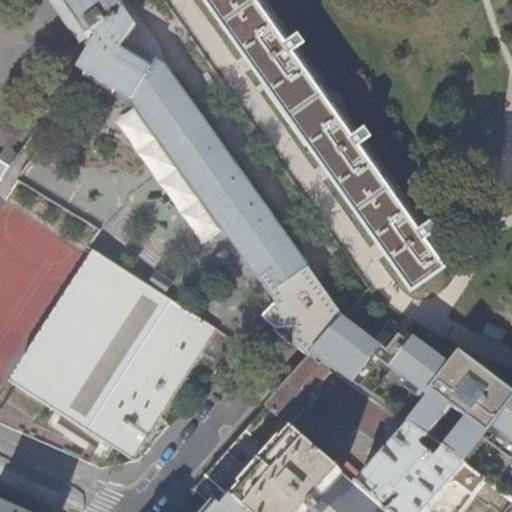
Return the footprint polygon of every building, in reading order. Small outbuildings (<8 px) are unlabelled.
[(131,98),(272,297),(282,289),(310,270),(165,66),(126,43),(137,26),(126,12),(117,0),(0,0),(0,181),(2,183),(12,168),(0,159),(0,0),(60,0),(87,38),(94,33),(96,35),(77,64),(102,80),(101,85),(125,100),(131,98)] [(389,253),(414,288),(448,265),(259,0),(208,0),(247,54),(255,65),(261,74),(321,158),(324,163),(333,174),(380,241),(384,246),(389,253)] [(18,381),(131,460),(204,354),(221,365),(236,343),(106,252),(18,381)] [(167,293),(175,281),(158,270),(150,281),(167,293)] [(310,357),(343,320),(316,280),(309,270),(282,289),(285,293),(264,319),(310,358),(310,357)] [(310,357),(356,388),(383,349),(344,319),(343,320),(310,357)] [(511,393),(460,354),(451,367),(414,339),(393,371),(431,398),(511,461),(511,393)] [(287,384),(267,407),(290,427),(315,398),(317,399),(323,391),(330,396),(326,401),(373,433),(375,429),(392,443),(361,478),(350,467),(344,473),(381,506),(395,490),(395,492),(398,495),(385,509),(388,511),(427,511),(453,483),(458,482),(474,495),(485,481),(456,458),(457,455),(442,445),(433,454),(421,444),(429,436),(413,425),(356,388),(310,357),(310,358),(287,384)] [(413,425),(429,436),(442,445),(457,455),(456,458),(485,481),(511,500),(511,501),(511,461),(431,398),(413,425)] [(290,427),(267,407),(236,443),(207,476),(249,511),(388,511),(385,509),(381,506),(344,473),(290,427)] [(249,511),(207,476),(194,491),(217,511),(249,511)] [(501,511),(511,500),(485,481),(474,495),(460,511),(501,511)] [(511,511),(511,501),(511,500),(502,511),(511,511)] [(0,511),(24,511),(0,501),(0,511)]
